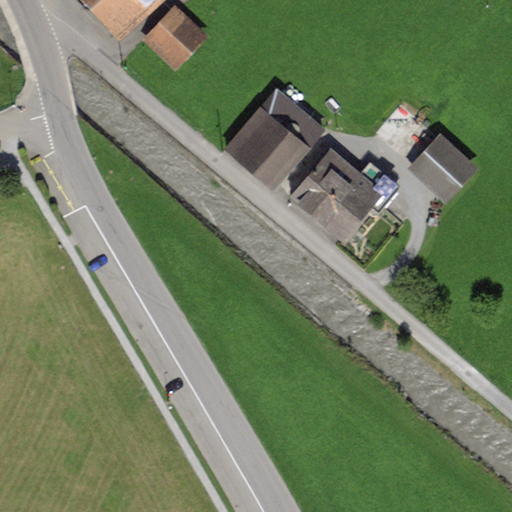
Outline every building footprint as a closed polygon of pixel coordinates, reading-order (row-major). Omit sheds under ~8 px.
[(86,0),(91,4),(120,34),(148,7),(146,5),(151,0),(86,0)] [(176,11),(149,41),(180,70),(187,62),(182,57),(202,35),(176,11)] [(277,90),(231,144),(277,183),(324,130),(277,90)] [(416,168),(446,196),(471,168),(441,140),(416,168)] [(331,150),(291,197),(338,236),(366,203),(377,212),(398,186),(371,163),(356,180),(337,164),(341,159),(331,150)]
